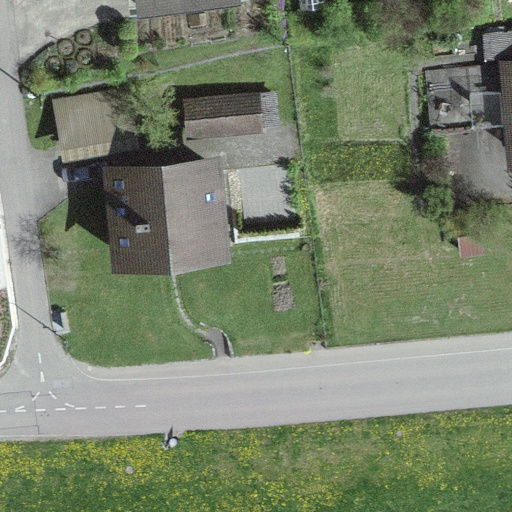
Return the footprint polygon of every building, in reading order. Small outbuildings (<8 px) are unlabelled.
[(126,0),(128,13),(234,0),(126,0)] [(511,66),(425,72),(429,131),(511,125),(511,66)] [(63,142),(132,129),(125,91),(56,103),(63,142)] [(184,102),(189,133),(249,122),(243,92),(184,102)] [(122,254),(218,246),(211,161),(115,170),(122,254)]
